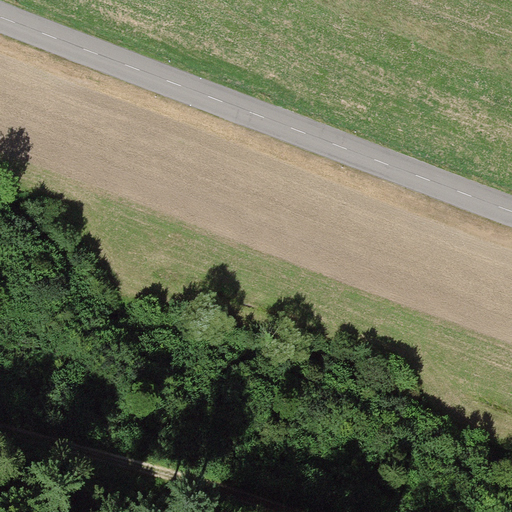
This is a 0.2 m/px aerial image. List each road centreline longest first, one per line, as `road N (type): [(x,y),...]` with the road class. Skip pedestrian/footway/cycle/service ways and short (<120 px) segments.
road 1 (tertiary): [(511,216),(0,20)]
road 2 (track): [(0,429),(108,452),(268,511)]
